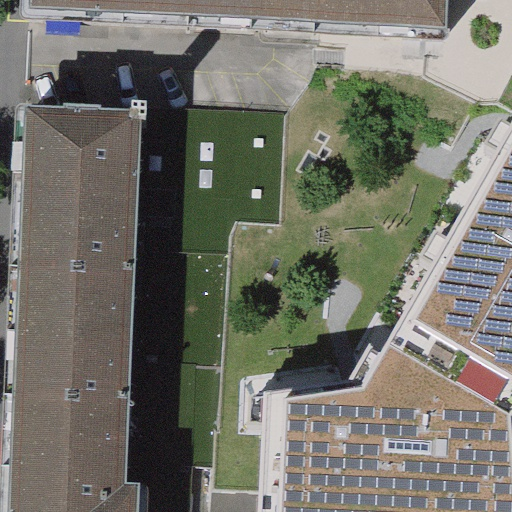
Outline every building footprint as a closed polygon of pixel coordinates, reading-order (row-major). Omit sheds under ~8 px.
[(144,39),(145,0),(23,0),(22,34),(144,39)] [(292,0),(145,0),(144,39),(291,44),(292,0)] [(458,0),(292,0),(291,44),(457,51),(458,0)] [(141,478),(139,511),(212,511),(216,485),(232,234),(238,226),(282,225),(288,114),(142,108),(138,137),(125,477),(141,478)] [(511,511),(511,113),(349,407),(264,419),(263,437),(261,489),(259,511),(511,511)] [(125,477),(138,137),(23,132),(20,203),(14,348),(9,488),(7,511),(139,511),(141,478),(125,477)]
